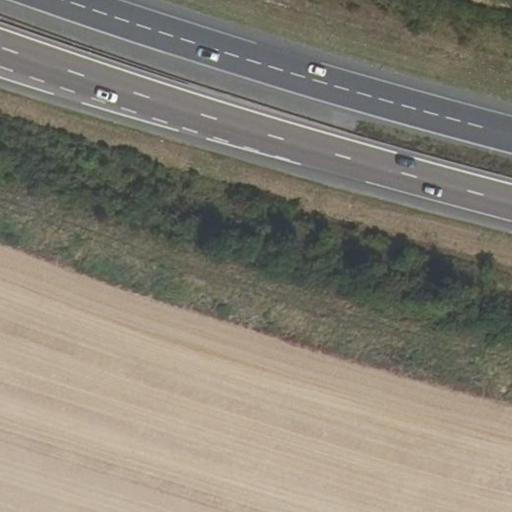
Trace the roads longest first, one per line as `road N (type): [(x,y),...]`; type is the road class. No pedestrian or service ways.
road 1 (trunk): [(0,46),(381,170),(511,204)]
road 2 (trunk): [(511,138),(397,111),(62,0)]
